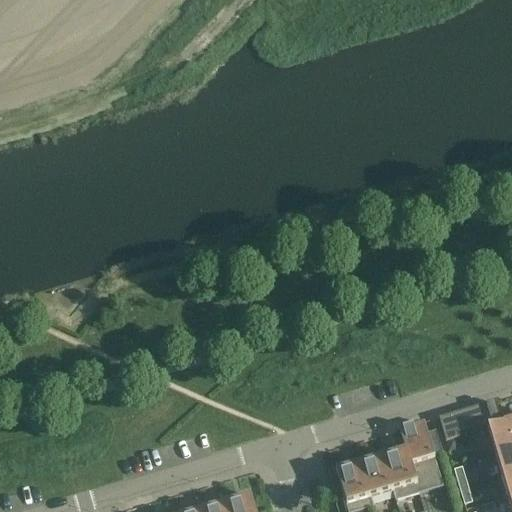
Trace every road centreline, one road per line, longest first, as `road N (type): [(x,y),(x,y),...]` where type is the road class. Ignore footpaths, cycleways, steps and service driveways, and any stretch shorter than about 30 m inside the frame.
road 1 (residential): [(511,381),(277,449)]
road 2 (residential): [(277,449),(61,511)]
